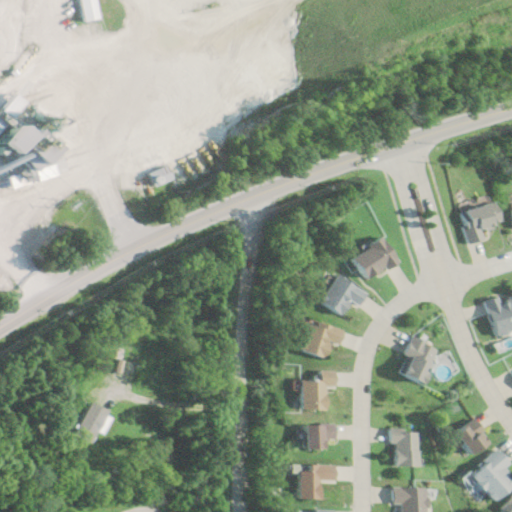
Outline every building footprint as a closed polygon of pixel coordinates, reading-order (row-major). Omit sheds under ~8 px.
[(74,0),(78,21),(94,18),(90,0),(74,0)] [(493,220),(487,200),(452,210),(461,241),(475,238),(472,226),(493,220)] [(391,259),(377,236),(346,256),(360,279),(391,259)] [(352,305),(361,292),(333,273),(315,301),(334,314),(344,299),(352,305)] [(511,326),(511,308),(507,291),(475,301),(484,335),(511,326)] [(318,357),(322,341),(333,344),(337,328),(304,319),(296,350),(318,357)] [(388,372),(411,383),(427,348),(404,337),(388,372)] [(99,383),(117,386),(125,346),(107,342),(99,383)] [(328,386),(328,370),(312,370),(312,378),(294,378),(294,408),(318,408),(318,386),(328,386)] [(445,432),(460,453),(481,439),(466,418),(445,432)] [(314,447),(314,439),(327,439),(327,423),(295,423),(295,447),(314,447)] [(410,465),(410,429),(382,429),(382,442),(386,442),(386,465),(410,465)] [(486,500),(508,480),(496,467),(502,462),(489,448),(462,474),(486,500)] [(324,463),(291,463),(291,497),(309,497),(309,478),(324,478),(324,463)] [(418,511),(419,486),(383,485),(382,502),(391,502),(390,511),(418,511)]
